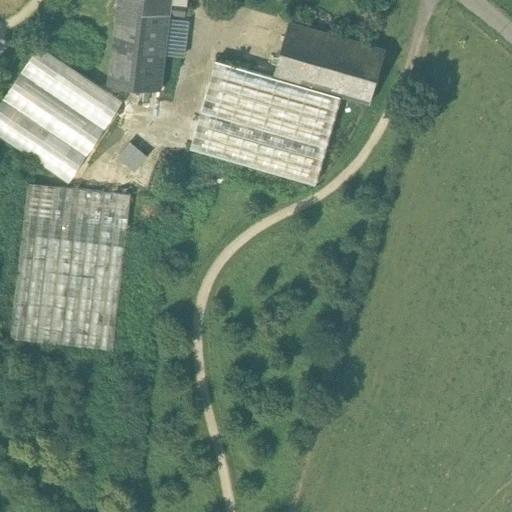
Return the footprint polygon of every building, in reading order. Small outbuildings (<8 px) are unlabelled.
[(171,0),(119,0),(109,83),(161,90),(170,14),(171,3),(171,0)] [(187,5),(171,3),(170,14),(185,15),(187,5)] [(386,49),(290,21),(274,75),(341,94),(370,103),(386,49)] [(243,44),(268,47),(271,28),(246,24),(243,44)] [(40,44),(0,100),(0,130),(67,177),(121,101),(40,44)] [(217,60),(192,147),(315,182),(341,94),(274,75),(274,76),(217,60)] [(129,194),(29,182),(11,337),(112,348),(129,194)]
